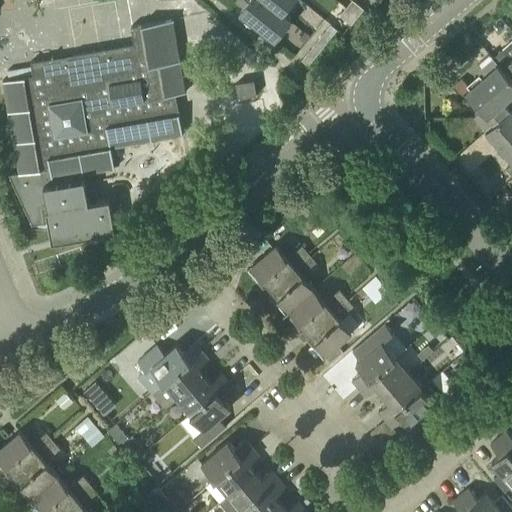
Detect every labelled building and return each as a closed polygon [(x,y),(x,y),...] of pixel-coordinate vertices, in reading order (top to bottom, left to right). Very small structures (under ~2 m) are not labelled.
[(291,20),(282,14),(265,0),(240,0),(245,4),(240,11),(275,40),(291,20)] [(293,0),(265,0),(282,14),(293,0)] [(352,0),(346,7),(358,16),(364,8),(353,0),(352,0)] [(340,15),(351,24),(358,16),(346,7),(340,15)] [(49,221),(50,227),(52,241),(115,230),(110,198),(97,200),(95,188),(87,189),(84,173),(115,168),(111,147),(183,135),(176,93),(186,91),(174,18),(131,26),(134,43),(73,54),(74,59),(54,62),(53,55),(52,55),(52,57),(31,61),(33,75),(3,80),(19,172),(9,174),(32,224),(49,221)] [(330,38),(337,29),(331,24),(323,33),(330,38)] [(316,42),(322,47),(330,38),(323,33),(316,42)] [(511,40),(492,58),(511,80),(511,40)] [(315,56),(322,47),(316,42),(309,51),(315,56)] [(308,65),(315,56),(309,51),(302,60),(308,65)] [(511,110),(504,101),(511,93),(511,80),(492,58),(489,54),(480,63),(487,71),(470,87),(466,90),(481,108),(472,116),(493,139),(499,145),(507,155),(511,160),(511,110)] [(434,71),(426,78),(434,87),(443,79),(434,71)] [(254,80),(236,83),(239,98),(257,95),(254,80)] [(248,267),(264,287),(260,289),(267,297),(270,294),(285,312),(284,313),(284,314),(286,313),(301,330),(298,333),(304,341),(308,338),(324,357),(328,353),(327,352),(351,332),(341,320),(355,308),(348,300),(334,312),(331,308),(345,297),(338,289),(325,300),(304,276),(318,264),(312,256),(297,268),(294,265),(309,252),(302,244),(288,256),(277,244),(253,264),(252,264),(248,267)] [(376,298),(387,289),(378,279),(368,288),(376,298)] [(395,356),(395,355),(406,346),(385,322),(352,350),(360,359),(356,363),(363,372),(360,375),(359,373),(352,380),(358,388),(395,356)] [(153,391),(202,350),(195,341),(187,348),(188,349),(185,352),(177,343),(166,353),(157,344),(138,361),(146,370),(139,376),(153,391)] [(209,358),(202,350),(153,391),(166,407),(177,397),(204,374),(197,366),(200,363),(201,364),(209,358)] [(375,385),(382,394),(408,371),(395,356),(358,388),(365,396),(373,390),(372,388),(375,385)] [(378,411),(385,419),(422,387),(408,371),(382,394),(390,403),(387,406),(385,404),(378,411)] [(177,397),(190,413),(228,381),(221,373),(214,379),(215,381),(212,383),(204,374),(177,397)] [(422,387),(385,419),(392,427),(399,421),(398,419),(401,417),(409,426),(445,395),(432,380),(422,388),(422,387)] [(190,413),(203,429),(194,436),(202,446),(207,443),(226,426),(218,417),(230,406),(222,397),(226,394),(228,395),(235,389),(228,381),(190,413)] [(124,441),(125,442),(133,435),(129,438),(117,423),(108,430),(121,444),(124,441)] [(14,481),(29,498),(27,500),(28,501),(30,499),(41,511),(89,511),(84,506),(99,494),(92,486),(78,498),(75,495),(90,483),(83,474),(69,487),(47,462),(62,450),(55,442),(41,454),(38,451),(52,438),(45,430),(31,443),(21,430),(0,447),(0,463),(8,473),(4,476),(11,484),(14,481)] [(511,439),(511,437),(511,436),(506,430),(497,437),(511,454),(511,439)] [(133,435),(125,442),(138,458),(146,451),(133,435)] [(511,454),(497,437),(490,444),(496,451),(498,450),(500,453),(491,461),(511,485),(511,454)] [(200,464),(213,479),(214,479),(252,447),(245,439),(237,445),(238,447),(235,450),(227,440),(200,464)] [(227,495),(254,472),(247,463),(250,460),(251,462),(259,455),(252,447),(214,479),(227,495)] [(254,472),(227,495),(218,503),(226,511),(238,511),(241,510),(278,478),(272,470),(264,476),(265,478),(262,481),(254,472)] [(285,486),(278,478),(241,510),(242,511),(270,511),(281,503),(273,494),(276,491),(278,493),(285,486)] [(469,487),(460,494),(475,511),(503,511),(485,491),(476,499),(473,496),(475,495),(469,487)] [(178,490),(169,498),(177,508),(187,499),(178,490)] [(475,511),(460,494),(452,501),(458,509),(460,507),(463,511),(460,511),(475,511)] [(300,511),(304,509),(298,501),(290,507),(291,509),(288,511),(281,503),(270,511),(300,511)]
